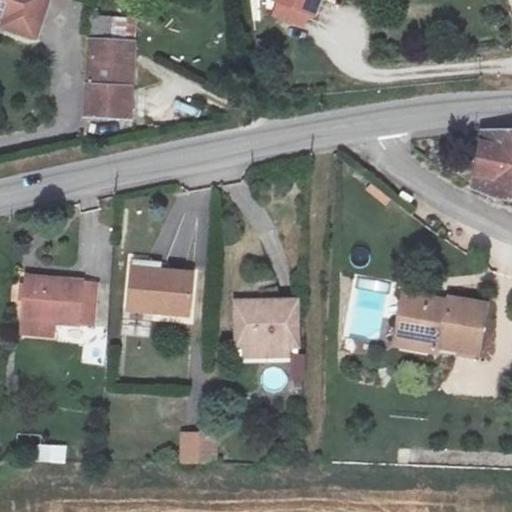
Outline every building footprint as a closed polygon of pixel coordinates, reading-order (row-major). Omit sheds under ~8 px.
[(37,0),(0,0),(0,37),(23,45),(37,0)] [(127,0),(80,0),(80,22),(76,116),(124,118),(127,0)] [(276,0),(277,0),(317,16),(323,0),(276,0)] [(511,202),(511,134),(485,135),(478,194),(511,202)] [(196,275),(134,270),(129,316),(193,321),(196,275)] [(25,324),(55,326),(96,328),(99,289),(83,287),(84,283),(29,280),(25,324)] [(490,306),(407,291),(398,336),(482,355),(490,306)] [(299,304),(237,305),(238,349),(246,349),(247,360),(295,358),(295,348),(300,348),(299,304)] [(55,339),(55,326),(25,324),(24,337),(55,339)] [(200,466),(202,435),(183,434),(181,466),(200,466)] [(220,435),(202,435),(200,466),(221,466),(220,435)] [(40,463),(68,464),(68,447),(40,448),(40,463)]
